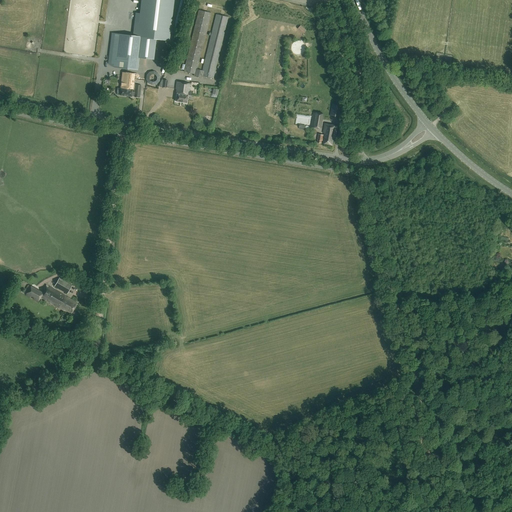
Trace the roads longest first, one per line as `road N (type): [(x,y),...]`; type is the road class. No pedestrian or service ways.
road 1 (unclassified): [(359,161),(0,98)]
road 2 (unclassified): [(451,511),(359,161)]
road 3 (track): [(94,356),(399,511)]
road 4 (track): [(0,402),(94,356),(121,134)]
road 5 (unclassified): [(359,161),(367,112),(338,0)]
road 6 (track): [(435,122),(445,112),(421,70),(511,83)]
road 7 (secondary): [(427,122),(382,59),(355,0)]
